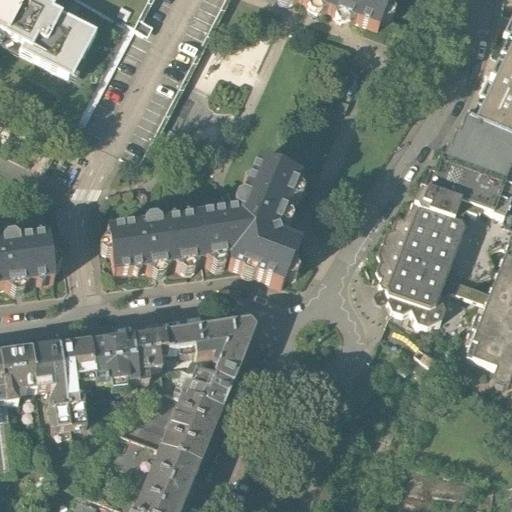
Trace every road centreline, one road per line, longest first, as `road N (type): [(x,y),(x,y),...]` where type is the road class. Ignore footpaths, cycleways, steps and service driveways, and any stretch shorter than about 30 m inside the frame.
road 1 (residential): [(326,313),(340,275),(462,80),(473,0)]
road 2 (residential): [(0,333),(229,304),(292,325)]
road 3 (residential): [(214,511),(271,379),(292,366)]
road 4 (residential): [(292,366),(319,378),(346,364),(350,333),(326,313)]
